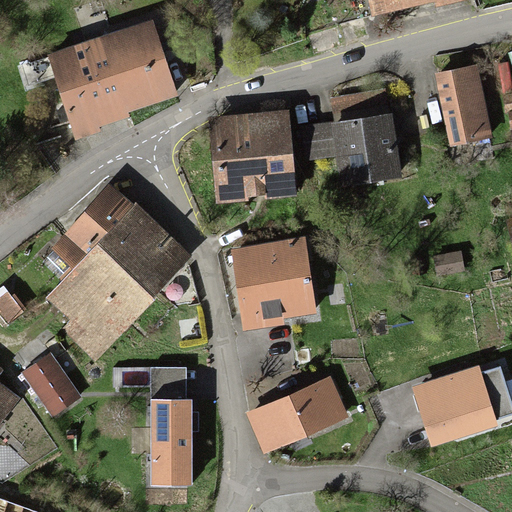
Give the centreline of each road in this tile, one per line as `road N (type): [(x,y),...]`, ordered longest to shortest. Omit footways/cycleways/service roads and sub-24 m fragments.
road 1 (residential): [(142,142),(227,94),(511,19)]
road 2 (residential): [(142,142),(191,229),(216,323),(235,483)]
road 3 (residential): [(235,483),(404,489),(448,511)]
road 4 (residential): [(0,237),(142,142)]
